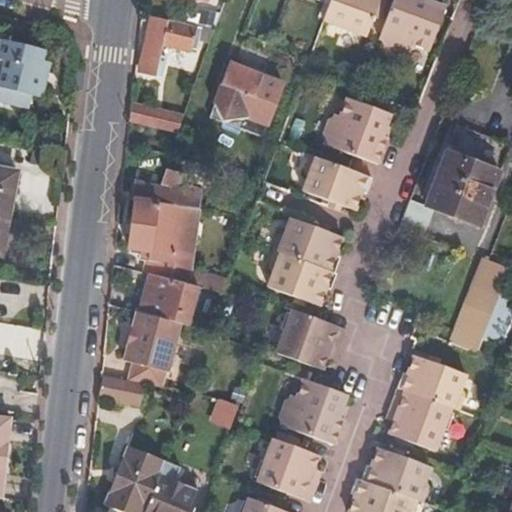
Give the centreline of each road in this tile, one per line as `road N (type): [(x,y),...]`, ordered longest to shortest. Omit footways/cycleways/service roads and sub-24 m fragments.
road 1 (residential): [(471,0),(355,304),(383,345),(325,511)]
road 2 (unclassified): [(52,511),(114,9)]
